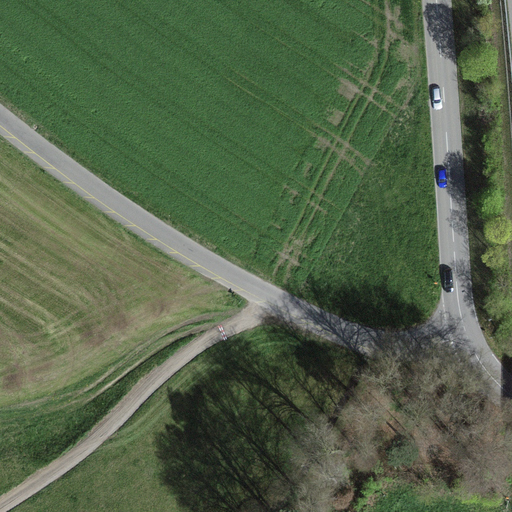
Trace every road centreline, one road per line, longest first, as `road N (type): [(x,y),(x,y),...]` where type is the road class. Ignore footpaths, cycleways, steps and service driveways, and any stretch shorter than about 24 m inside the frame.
road 1 (tertiary): [(465,331),(410,344),(372,341),(279,303),(117,206),(0,119)]
road 2 (track): [(279,303),(184,358),(89,448),(0,510)]
road 3 (tertiary): [(465,331),(436,0)]
